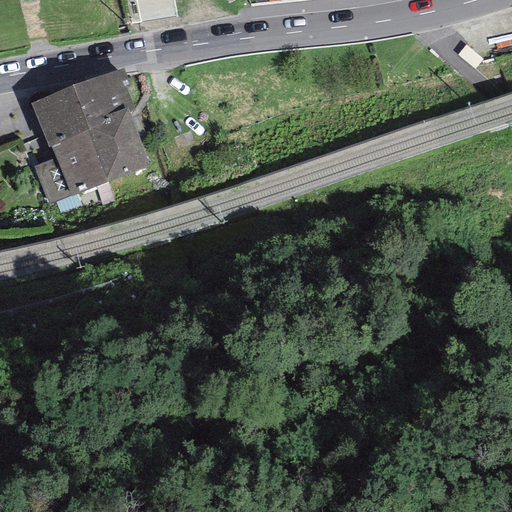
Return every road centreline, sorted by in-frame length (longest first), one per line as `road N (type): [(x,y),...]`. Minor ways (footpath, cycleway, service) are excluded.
road 1 (secondary): [(0,78),(126,53),(415,16),(475,0)]
road 2 (track): [(511,370),(346,463),(349,471),(397,475),(511,456)]
